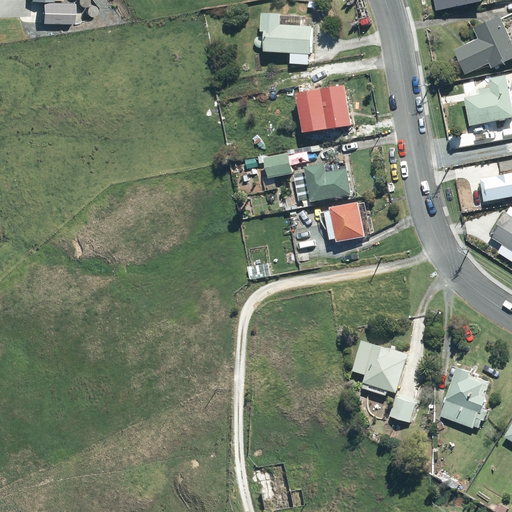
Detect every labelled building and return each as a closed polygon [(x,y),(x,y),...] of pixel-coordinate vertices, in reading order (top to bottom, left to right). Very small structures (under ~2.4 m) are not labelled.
[(102,13),(91,0),(75,0),(93,21),(102,13)] [(484,4),(483,0),(435,0),(438,12),(484,4)] [(60,7),(49,6),(49,9),(42,9),(42,15),(59,15),(60,7)] [(268,15),(266,38),(270,39),(270,47),(269,59),(295,59),(294,67),(312,69),(316,29),(303,28),(303,17),(268,15)] [(502,18),(475,30),(480,41),(455,52),(466,76),(490,65),(493,70),(511,61),(511,16),(503,20),(502,18)] [(220,25),(203,29),(205,37),(222,34),(220,25)] [(479,91),(480,97),(465,100),(470,128),(511,119),(511,95),(509,78),(490,81),(492,89),(479,91)] [(346,88),(324,91),(330,131),(352,127),(346,88)] [(324,91),(298,96),(305,135),(330,131),(324,91)] [(290,155),(266,160),(270,180),(294,175),(290,155)] [(348,170),(327,174),(326,165),(306,169),(307,174),(295,176),(295,177),(299,202),(312,200),(312,203),(353,196),(348,170)] [(503,172),(486,174),(492,206),(509,203),(508,202),(511,201),(511,179),(504,180),(503,172)] [(337,239),(338,244),(366,239),(359,206),(358,204),(333,209),(333,213),(327,214),(332,240),(337,239)] [(491,238),(511,251),(511,211),(509,210),(491,238)] [(270,265),(250,268),(252,280),(272,278),(270,265)] [(354,372),(367,376),(364,384),(366,385),(364,390),(387,397),(389,392),(398,394),(410,355),(363,341),(354,372)] [(488,386),(470,380),(472,374),(458,369),(442,417),(474,429),(479,414),(482,415),(488,399),(484,398),(488,386)] [(418,405),(398,398),(392,417),(412,424),(418,405)] [(438,478),(444,481),(447,476),(441,472),(438,478)]
